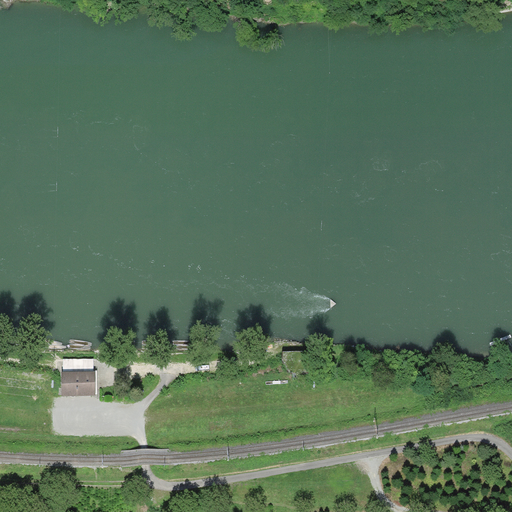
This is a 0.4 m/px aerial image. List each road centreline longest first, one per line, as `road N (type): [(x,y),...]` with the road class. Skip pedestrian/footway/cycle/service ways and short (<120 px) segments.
road 1 (track): [(0,481),(132,486),(145,479)]
road 2 (track): [(170,375),(48,366)]
